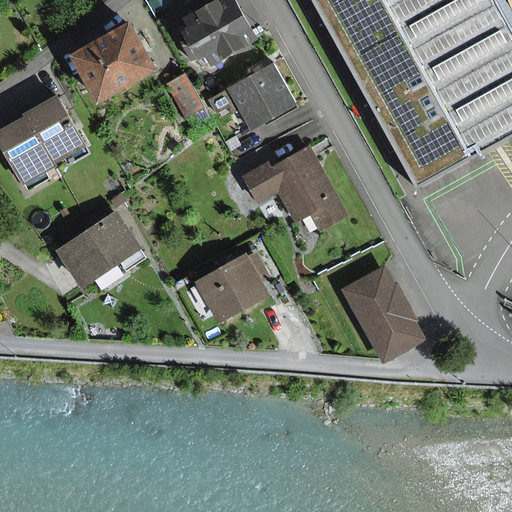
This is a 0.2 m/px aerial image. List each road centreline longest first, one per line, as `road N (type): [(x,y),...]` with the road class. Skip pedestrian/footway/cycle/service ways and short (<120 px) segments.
road 1 (residential): [(496,352),(478,371),(455,374),(0,344)]
road 2 (residential): [(273,0),(438,294),(496,352)]
